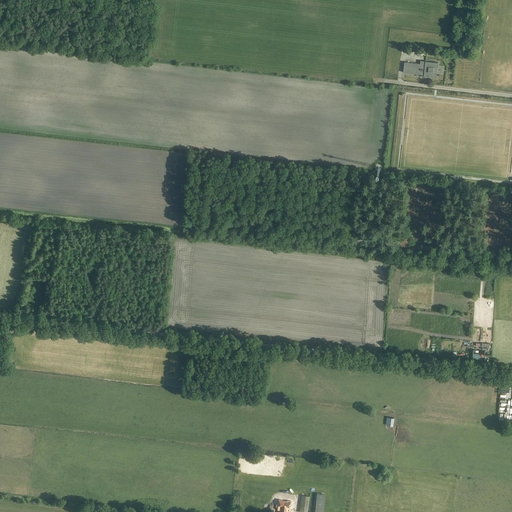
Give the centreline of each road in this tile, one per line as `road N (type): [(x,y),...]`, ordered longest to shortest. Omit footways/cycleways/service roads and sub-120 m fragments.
road 1 (track): [(0,316),(511,373)]
road 2 (track): [(511,257),(183,222)]
